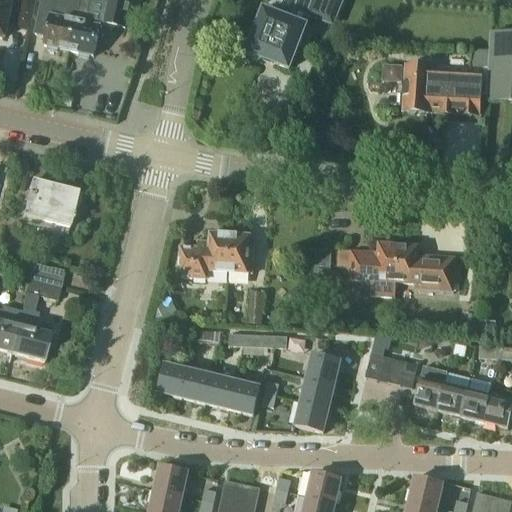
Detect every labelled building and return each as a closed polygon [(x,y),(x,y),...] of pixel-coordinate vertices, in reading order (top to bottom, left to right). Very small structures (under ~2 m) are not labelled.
[(35,0),(11,0),(11,2),(21,4),(15,31),(29,34),(35,0)] [(47,0),(42,0),(34,37),(46,40),(44,49),(47,50),(46,52),(57,54),(58,52),(69,55),(81,1),(76,0),(51,0),(51,1),(47,0)] [(69,55),(80,57),(79,59),(90,62),(91,60),(93,61),(98,39),(100,39),(101,38),(106,39),(109,37),(111,32),(113,31),(113,28),(124,31),(131,0),(109,0),(104,26),(101,29),(87,26),(89,15),(86,14),(89,3),(81,1),(69,55)] [(342,0),(297,0),(288,24),(263,14),(255,37),(247,35),(243,37),(239,47),(241,51),(248,54),(248,56),(250,57),(251,62),(258,65),(262,62),(288,72),(307,21),(332,30),(342,0)] [(12,8),(0,4),(0,39),(5,41),(12,8)] [(511,36),(489,35),(488,54),(469,53),(469,70),(482,71),(482,69),(487,70),(486,103),(511,104),(511,36)] [(404,72),(400,72),(400,70),(381,69),(380,85),(399,86),(399,81),(403,82),(401,115),(426,117),(429,72),(404,71),(404,72)] [(481,75),(429,72),(426,117),(478,120),(481,75)] [(76,195),(29,184),(20,218),(67,230),(76,195)] [(230,238),(209,237),(209,246),(205,246),(205,250),(177,248),(175,279),(203,280),(203,274),(227,276),(230,238)] [(253,249),(249,249),(250,239),(230,238),(227,276),(251,277),(253,249)] [(398,248),(378,247),(377,256),(339,254),(338,270),(350,271),(349,283),(372,285),(371,299),(394,301),(398,248)] [(418,259),(418,250),(398,248),(394,301),(395,301),(396,286),(416,287),(415,294),(444,296),(447,261),(418,259)] [(29,284),(60,292),(65,277),(33,268),(29,284)] [(60,293),(29,285),(25,297),(57,305),(60,293)] [(249,294),(247,326),(262,327),(264,295),(249,294)] [(168,302),(154,309),(162,324),(176,317),(168,302)] [(478,317),(464,317),(463,342),(477,342),(478,324),(478,317)] [(477,342),(494,342),(495,324),(478,324),(477,342)] [(17,330),(0,326),(0,355),(10,358),(17,330)] [(51,339),(17,330),(10,358),(44,367),(51,339)] [(243,339),(228,338),(228,351),(242,351),(243,339)] [(257,339),(243,339),(242,351),(257,352),(257,339)] [(271,340),(257,339),(257,352),(271,352),(271,340)] [(271,352),(285,353),(286,340),(271,340),(271,352)] [(491,351),(479,351),(478,362),(490,363),(491,351)] [(502,352),(491,351),(490,363),(502,364),(502,352)] [(511,352),(502,352),(502,364),(511,364),(511,352)] [(383,361),(371,358),(365,382),(377,385),(383,361)] [(340,367),(313,360),(308,384),(334,390),(340,367)] [(395,364),(383,361),(377,385),(389,387),(395,364)] [(405,366),(395,364),(389,387),(399,390),(405,366)] [(417,369),(405,366),(399,390),(412,393),(417,369)] [(189,375),(165,369),(158,396),(182,402),(189,375)] [(280,376),(268,373),(265,389),(276,391),(280,376)] [(213,381),(189,375),(182,402),(206,408),(213,381)] [(236,387),(213,381),(206,408),(229,414),(236,387)] [(444,389),(420,383),(413,410),(437,416),(444,389)] [(334,390),(308,384),(302,407),(329,413),(334,390)] [(260,393),(236,387),(229,414),(253,420),(260,393)] [(276,391),(265,389),(261,404),(272,407),(276,391)] [(468,394),(444,389),(437,416),(461,422),(468,394)] [(493,391),(491,390),(489,400),(468,394),(461,422),(484,427),(493,391)] [(511,395),(493,391),(484,427),(508,433),(511,418),(511,395)] [(272,407),(261,404),(257,420),(269,423),(272,407)] [(329,413),(302,407),(297,430),(323,436),(329,413)] [(188,478),(160,472),(155,495),(183,502),(188,478)] [(341,484),(313,477),(308,501),(335,508),(341,484)] [(289,485),(279,482),(276,494),(287,496),(289,485)] [(437,511),(443,489),(416,482),(410,506),(434,511),(437,511)] [(231,511),(238,488),(226,486),(219,511),(231,511)] [(243,511),(249,491),(238,488),(231,511),(243,511)] [(256,511),(261,494),(249,491),(243,511),(256,511)] [(213,508),(216,496),(203,493),(201,505),(213,508)] [(287,496),(276,494),(273,506),(284,508),(287,496)] [(180,511),(183,502),(155,495),(151,511),(180,511)] [(486,511),(490,500),(477,497),(473,511),(486,511)] [(498,511),(501,503),(490,500),(486,511),(498,511)] [(334,511),(335,508),(308,501),(305,511),(334,511)] [(511,505),(501,503),(498,511),(509,511),(511,507),(511,505)]
